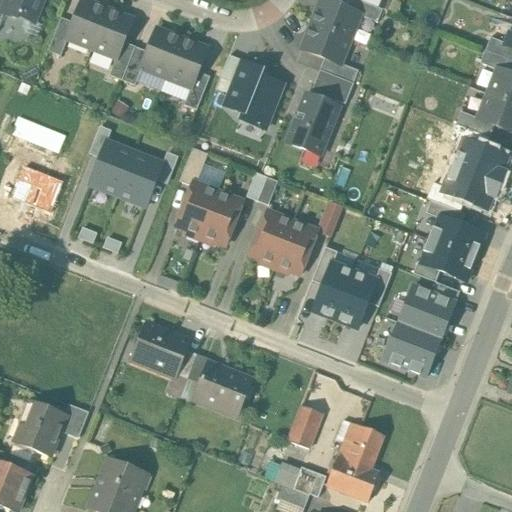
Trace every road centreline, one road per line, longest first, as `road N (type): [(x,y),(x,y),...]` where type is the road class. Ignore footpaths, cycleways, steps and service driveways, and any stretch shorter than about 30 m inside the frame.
road 1 (residential): [(456,414),(0,230)]
road 2 (residential): [(456,414),(511,273)]
